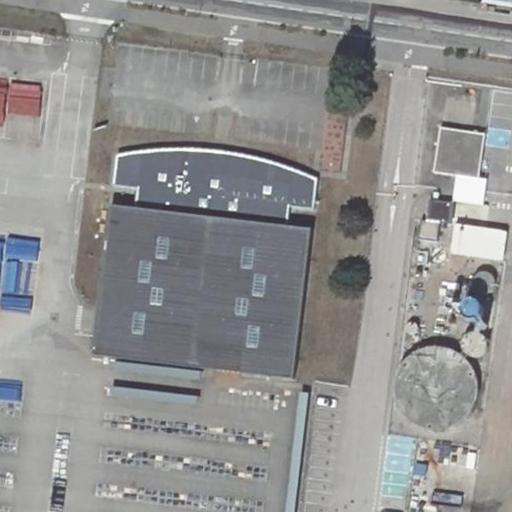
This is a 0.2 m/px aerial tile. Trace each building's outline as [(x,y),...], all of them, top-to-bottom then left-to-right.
[(370,85),(354,83),(352,104),(367,105),(370,85)] [(17,84),(13,110),(40,114),(45,88),(17,84)] [(474,127),(478,102),(448,98),(445,123),(474,127)] [(441,128),(434,174),(478,180),(485,135),(441,128)] [(297,210),(321,213),(325,182),(289,168),(273,163),(239,155),(221,153),(204,151),(187,151),(169,151),(152,153),(121,157),(117,188),(142,191),(139,211),(115,207),(96,357),(300,383),(319,233),(294,230),(297,210)] [(451,225),(454,205),(430,202),(427,222),(451,225)] [(502,262),(506,232),(455,226),(452,255),(502,262)] [(426,434),(443,437),(459,434),(474,426),(485,414),(492,398),(492,381),(487,365),(476,352),(463,344),(448,340),(433,341),(419,347),(407,356),(399,369),(395,384),(396,399),(402,413),(412,425),(426,434)] [(424,484),(428,493),(434,501),(443,505),(453,506),(463,504),(471,498),(477,491),(479,481),(479,472),(476,464),(471,457),(463,452),(455,450),(446,450),(437,453),(430,459),(426,466),(423,475),(424,484)]
